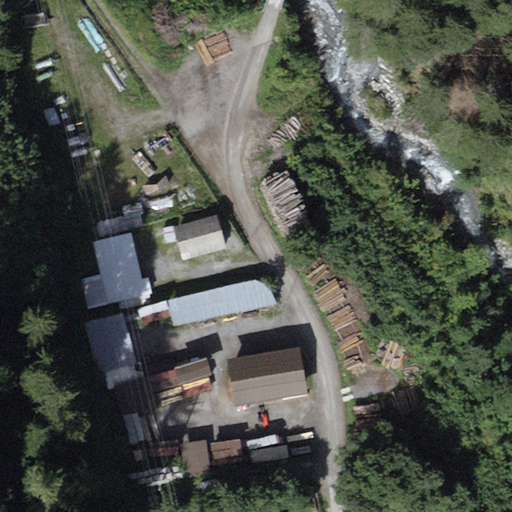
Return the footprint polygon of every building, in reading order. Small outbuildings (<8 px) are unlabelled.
[(216,219),(173,231),(183,265),(226,252),(216,219)] [(130,232),(93,243),(102,274),(83,279),(92,310),(153,293),(149,277),(143,279),(130,232)] [(259,279),(167,301),(174,327),(274,303),(272,287),(259,279)] [(208,362),(143,381),(123,315),(88,326),(109,397),(121,393),(137,446),(149,443),(154,460),(167,456),(150,400),(214,382),(208,362)] [(300,346),(226,358),(234,405),(308,393),(300,346)] [(184,445),(186,475),(210,474),(208,443),(184,445)]
